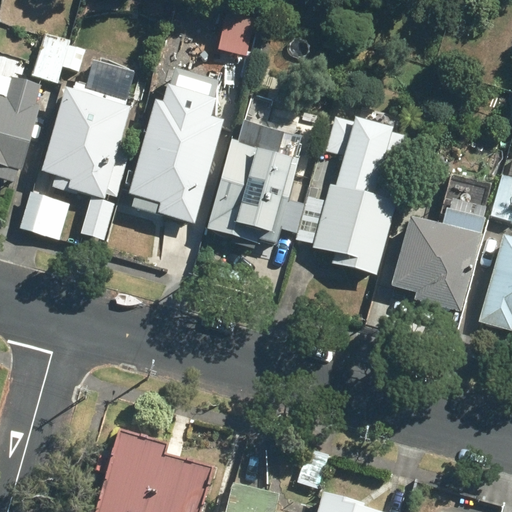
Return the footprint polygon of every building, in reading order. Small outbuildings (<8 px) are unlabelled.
[(224,15),(215,47),(245,56),(255,24),(224,15)] [(56,85),(68,41),(45,35),(33,78),(56,85)] [(265,61),(270,43),(256,40),(251,57),(265,61)] [(84,45),(68,41),(56,85),(72,89),(84,45)] [(158,66),(183,73),(188,53),(164,46),(158,66)] [(65,91),(42,174),(55,178),(53,188),(78,195),(79,193),(104,200),(129,109),(122,107),(124,101),(131,76),(94,65),(87,90),(76,87),(74,94),(65,91)] [(0,95),(0,178),(12,182),(16,168),(20,170),(38,106),(32,104),(37,88),(12,81),(7,98),(0,95)] [(168,216),(193,223),(220,123),(209,120),(212,108),(166,95),(163,106),(156,105),(131,196),(135,197),(132,209),(167,218),(168,216)] [(332,127),(323,158),(347,165),(356,134),(332,127)] [(299,160),(232,142),(207,231),(257,245),(259,239),(276,244),(299,160)] [(493,218),(511,222),(511,220),(511,176),(504,175),(493,218)] [(410,223),(393,287),(417,294),(415,302),(462,315),(486,225),(481,222),(491,187),(452,177),(442,214),(446,215),(442,232),(410,223)] [(331,187),(313,249),(336,255),(333,265),(378,278),(401,193),(368,183),(365,196),(331,187)] [(56,202),(29,194),(19,230),(46,237),(56,202)] [(511,241),(504,239),(481,322),(510,330),(511,323),(511,241)] [(167,448),(119,435),(97,511),(198,511),(209,473),(164,460),(167,448)] [(305,451),(296,483),(319,489),(328,457),(305,451)] [(273,511),(277,498),(234,487),(227,511),(273,511)] [(365,505),(324,494),(319,511),(363,511),(365,505)]
